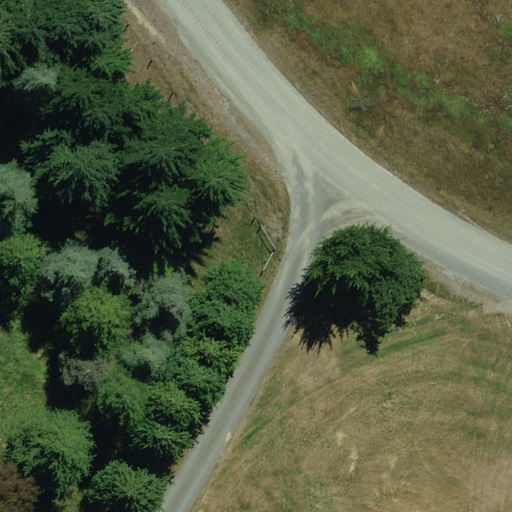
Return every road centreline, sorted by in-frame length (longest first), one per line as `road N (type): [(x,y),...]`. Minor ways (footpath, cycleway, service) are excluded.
road 1 (unclassified): [(511,265),(411,220),(347,172),(186,0)]
road 2 (track): [(347,172),(168,511)]
